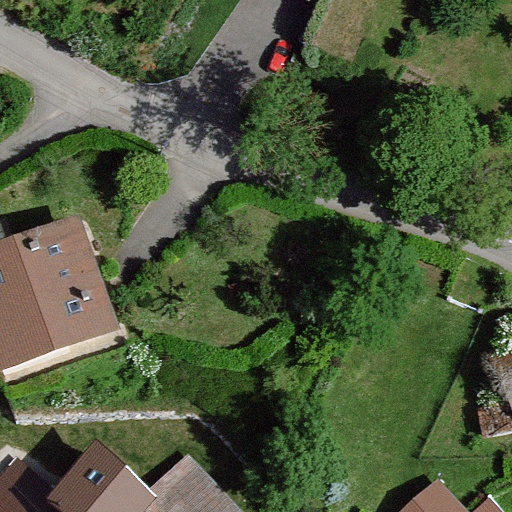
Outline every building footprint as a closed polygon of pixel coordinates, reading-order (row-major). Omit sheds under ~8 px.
[(0,262),(12,258),(0,230),(0,262)] [(72,235),(12,258),(0,262),(0,365),(98,327),(85,289),(92,286),(72,235)] [(511,351),(492,362),(511,401),(481,408),(486,443),(511,435),(511,351)] [(73,454),(45,488),(62,504),(90,468),(73,454)] [(62,504),(45,488),(19,467),(0,488),(0,511),(134,511),(142,503),(98,457),(90,468),(62,504)] [(236,511),(188,461),(142,503),(150,511),(236,511)] [(458,511),(437,489),(413,511),(458,511)]
